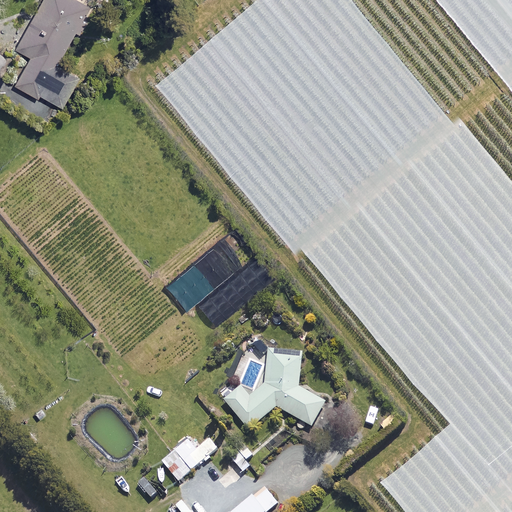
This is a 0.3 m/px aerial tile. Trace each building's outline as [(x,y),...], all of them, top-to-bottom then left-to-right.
[(88,7),(76,0),(41,0),(14,47),(29,56),(13,84),(36,97),(38,93),(60,106),(77,76),(55,63),(74,31),(78,33),(84,22),(80,20),(88,7)] [(228,271),(209,249),(165,286),(184,308),(228,271)] [(272,276),(252,253),(196,303),(215,325),(272,276)] [(298,389),(301,351),(267,348),(264,382),(248,396),(240,386),(222,401),(248,430),(273,408),(311,428),(325,402),(298,389)] [(187,440),(174,451),(180,457),(167,468),(178,481),(217,449),(209,439),(195,450),(187,440)] [(252,456),(246,448),(232,459),(242,472),(249,467),(245,461),(252,456)] [(266,511),(277,503),(264,487),(233,511),(266,511)]
